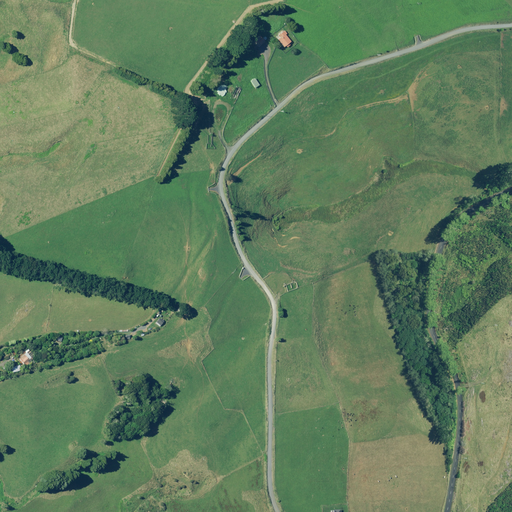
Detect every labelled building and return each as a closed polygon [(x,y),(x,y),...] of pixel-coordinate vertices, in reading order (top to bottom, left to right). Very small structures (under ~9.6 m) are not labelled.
[(286,33),(284,30),(278,34),(280,37),(277,39),(283,47),(285,45),(286,47),(289,44),(288,43),(290,41),(285,34),(286,33)] [(264,41),(259,35),(253,41),(258,46),(264,41)] [(259,84),(255,78),(250,81),(255,87),(259,84)] [(211,97),(216,98),(230,101),(232,93),(218,90),(217,94),(210,93),(206,97),(206,100),(210,101),(211,97)] [(164,321),(160,317),(155,323),(159,326),(164,321)] [(30,353),(28,351),(19,359),(26,366),(30,362),(28,360),(31,358),(28,354),(30,353)]
